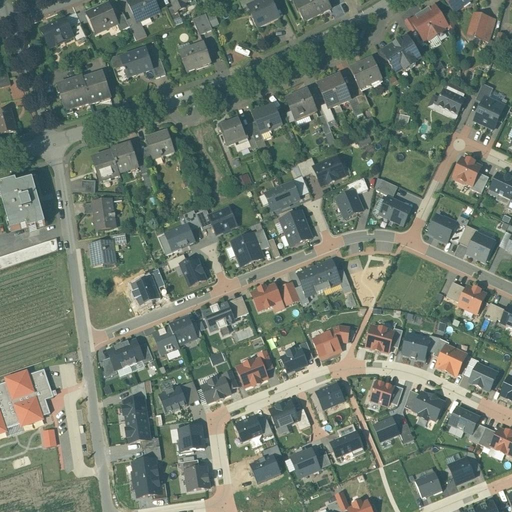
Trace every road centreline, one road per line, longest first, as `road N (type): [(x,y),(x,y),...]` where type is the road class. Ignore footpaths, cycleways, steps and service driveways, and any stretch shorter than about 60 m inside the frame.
road 1 (tertiary): [(50,141),(228,80),(392,0)]
road 2 (residential): [(407,243),(347,239),(84,341)]
road 3 (residential): [(511,419),(380,369),(339,370),(299,386)]
road 4 (residential): [(50,141),(84,341)]
road 5 (residential): [(511,164),(458,140),(407,243)]
road 6 (residential): [(299,386),(220,418),(224,505)]
road 7 (residential): [(84,341),(108,511)]
road 8 (residential): [(9,18),(50,141)]
